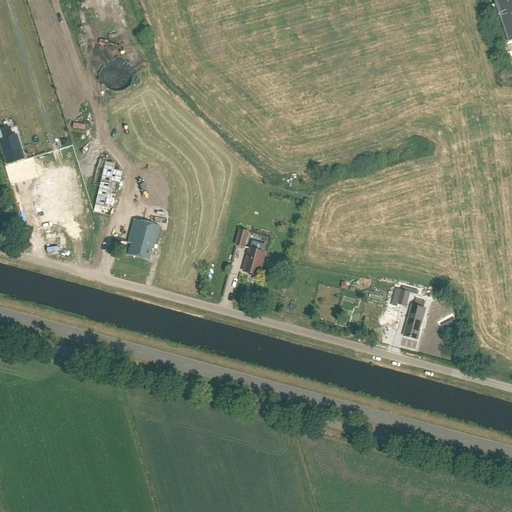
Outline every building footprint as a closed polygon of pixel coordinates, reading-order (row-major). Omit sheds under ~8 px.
[(511,40),(511,0),(494,0),(496,4),(491,6),(494,15),(499,13),(508,42),(511,40)] [(125,89),(128,87),(130,85),(131,83),(133,80),(134,77),(134,75),(134,72),(133,69),(132,66),(131,64),(129,61),(127,59),(125,58),(122,56),(119,56),(116,55),(113,56),(111,56),(108,57),(105,59),(103,61),(101,63),(100,65),(99,68),(98,71),(98,74),(98,77),(99,80),(100,82),(102,85),(104,87),(106,89),(108,90),(111,91),(114,91),(117,92),(120,91),(123,90),(125,89)] [(157,168),(163,162),(159,134),(144,137),(140,140),(131,130),(116,132),(120,153),(139,150),(138,142),(143,141),(144,148),(137,154),(135,155),(129,160),(131,171),(141,169),(142,174),(147,173),(144,170),(157,168)] [(0,140),(0,144),(6,165),(24,159),(16,135),(0,140)] [(116,169),(117,163),(100,160),(95,185),(100,186),(96,206),(120,210),(127,172),(116,169)] [(138,257),(147,223),(134,220),(133,220),(127,244),(130,245),(128,255),(138,257)] [(147,223),(138,257),(148,260),(151,249),(154,250),(156,251),(158,242),(156,241),(160,227),(152,224),(147,223)] [(240,230),(236,246),(244,248),(248,232),(240,230)] [(253,242),(251,249),(264,253),(266,246),(253,242)] [(265,253),(250,249),(243,272),(259,276),(265,253)] [(391,305),(397,307),(398,305),(407,307),(411,293),(401,290),(395,289),(391,305)] [(417,340),(426,309),(412,306),(403,336),(417,340)] [(454,320),(442,326),(447,334),(458,328),(454,320)]
